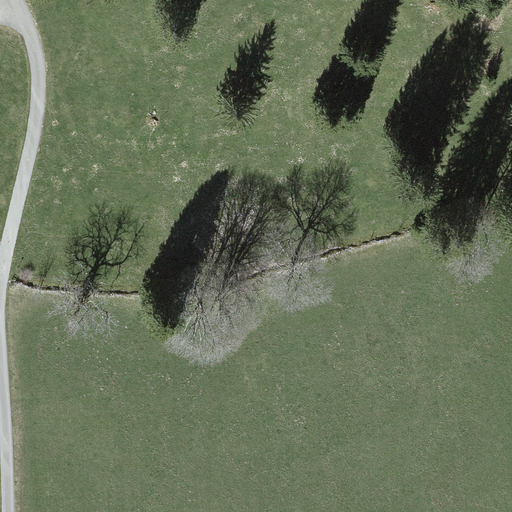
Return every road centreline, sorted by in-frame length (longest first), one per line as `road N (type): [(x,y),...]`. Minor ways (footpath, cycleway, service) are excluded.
road 1 (track): [(0,289),(39,110),(31,33),(16,0)]
road 2 (track): [(7,511),(0,312)]
